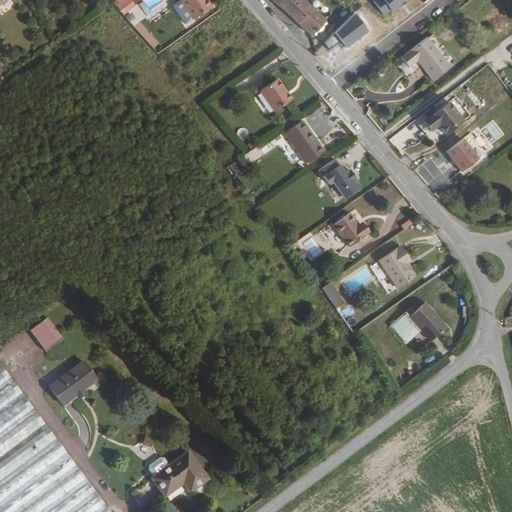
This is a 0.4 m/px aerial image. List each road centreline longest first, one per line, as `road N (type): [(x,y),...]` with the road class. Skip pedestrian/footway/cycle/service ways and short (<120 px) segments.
road 1 (unclassified): [(269,511),(491,347)]
road 2 (residential): [(459,242),(330,91)]
road 3 (residential): [(330,91),(450,0)]
road 4 (residential): [(330,91),(248,0)]
